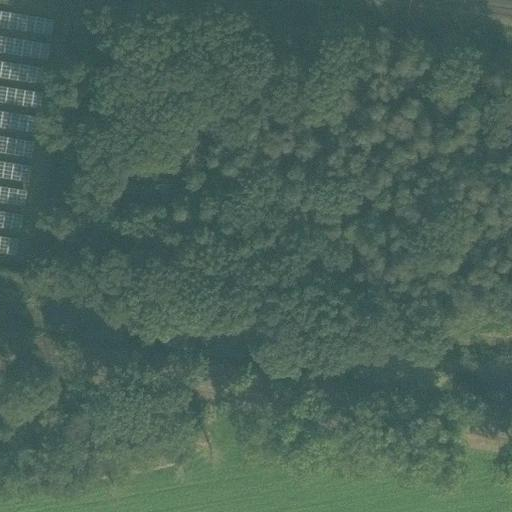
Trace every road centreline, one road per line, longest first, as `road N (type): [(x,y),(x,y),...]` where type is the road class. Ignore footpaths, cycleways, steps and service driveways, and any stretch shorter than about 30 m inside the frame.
road 1 (tertiary): [(511,429),(0,348)]
road 2 (track): [(373,326),(511,351)]
